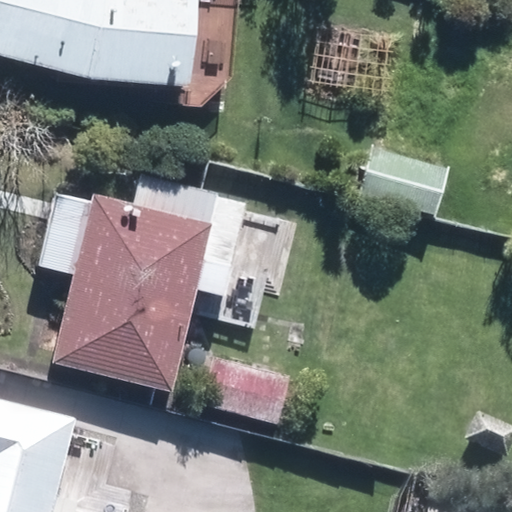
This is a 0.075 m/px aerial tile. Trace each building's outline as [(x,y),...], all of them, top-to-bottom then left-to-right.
[(0,0),(0,49),(96,70),(165,77),(162,98),(182,99),(215,73),(222,4),(185,0),(0,0)] [(346,190),(423,209),(434,163),(357,142),(346,190)] [(40,355),(159,382),(182,284),(210,291),(233,194),(126,168),(120,196),(79,187),(77,195),(45,189),(28,261),(59,269),(40,355)] [(190,399),(266,418),(277,370),(202,350),(190,399)] [(0,511),(37,511),(44,486),(68,493),(82,438),(58,432),(61,423),(0,407),(0,511)] [(455,442),(498,460),(510,431),(466,412),(455,442)]
